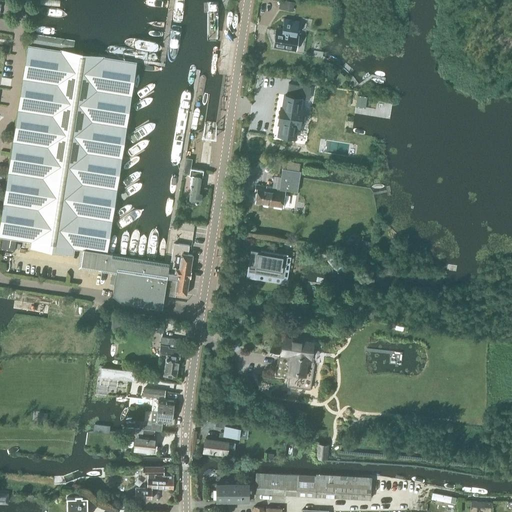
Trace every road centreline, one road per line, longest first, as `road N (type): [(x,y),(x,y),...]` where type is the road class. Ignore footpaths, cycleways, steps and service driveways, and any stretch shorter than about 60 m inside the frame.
road 1 (tertiary): [(186,511),(189,396),(247,0)]
road 2 (unknown): [(185,501),(394,500)]
